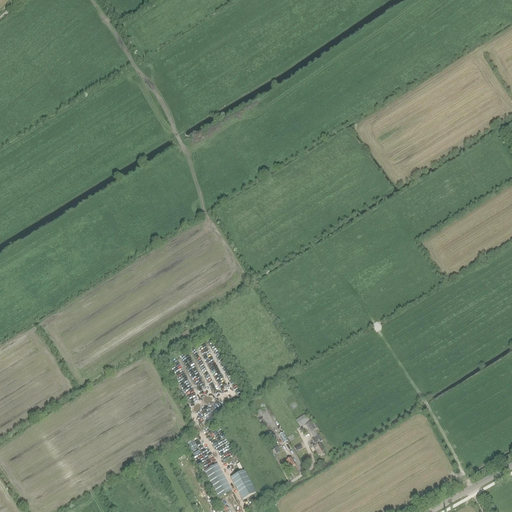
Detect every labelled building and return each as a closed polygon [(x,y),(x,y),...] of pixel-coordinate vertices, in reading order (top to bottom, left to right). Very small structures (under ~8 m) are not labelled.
[(190,335),(187,330),(180,335),(182,339),(190,335)] [(300,427),(310,421),(306,414),(296,420),(300,427)] [(207,427),(204,421),(199,424),(202,429),(207,427)] [(313,438),(318,436),(314,430),(317,429),(312,421),(305,425),(310,433),(313,438)] [(284,444),(288,442),(283,433),(279,435),(284,444)] [(198,450),(192,439),(187,442),(192,452),(198,450)] [(320,457),(325,454),(323,450),(324,450),(320,442),(313,446),(318,456),(320,455),(320,457)] [(291,455),(288,456),(287,454),(283,456),(285,459),(284,459),(285,462),(286,461),(290,468),(295,465),(292,458),(291,455)] [(204,471),(218,498),(232,491),(218,464),(204,471)] [(231,477),(243,500),(256,493),(244,470),(231,477)]
